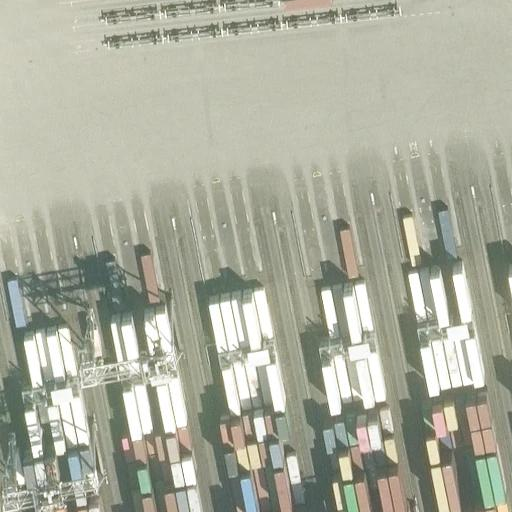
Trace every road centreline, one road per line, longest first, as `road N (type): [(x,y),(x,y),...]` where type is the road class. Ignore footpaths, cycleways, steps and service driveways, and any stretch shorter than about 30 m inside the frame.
road 1 (unknown): [(75,204),(441,145)]
road 2 (unknown): [(112,380),(75,204)]
road 3 (unknown): [(486,0),(441,145)]
